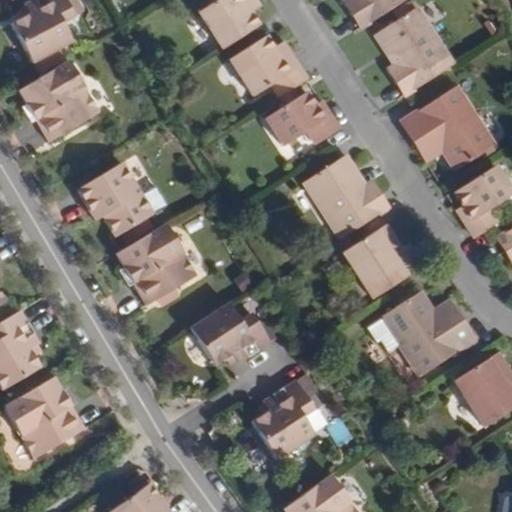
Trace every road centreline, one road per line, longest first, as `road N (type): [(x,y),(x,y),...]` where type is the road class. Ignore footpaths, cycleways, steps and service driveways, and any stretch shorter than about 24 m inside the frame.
road 1 (residential): [(511,323),(483,308),(296,0)]
road 2 (residential): [(0,167),(164,437)]
road 3 (residential): [(164,437),(282,362)]
road 4 (residential): [(50,511),(164,437)]
